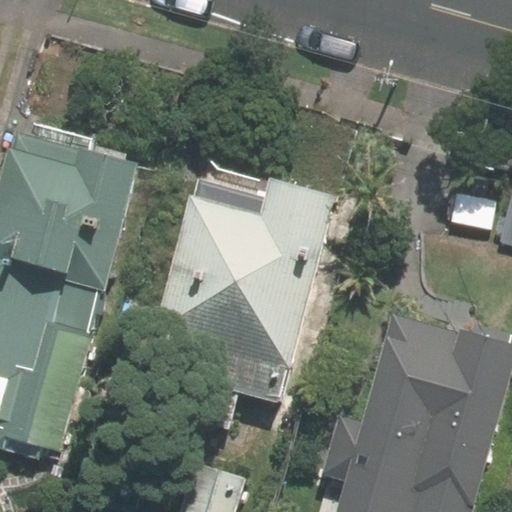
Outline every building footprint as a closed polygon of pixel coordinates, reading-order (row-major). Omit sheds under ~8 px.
[(120,294),(156,167),(18,128),(0,193),(0,379),(80,403),(111,292),(120,294)] [(307,370),(357,199),(294,180),(287,204),(217,183),(212,201),(210,199),(161,366),(209,380),(198,418),(238,431),(249,392),(291,404),(301,368),(307,370)] [(511,247),(511,187),(498,244),(511,247)] [(472,335),(403,315),(397,337),(399,337),(379,408),(345,398),(326,466),(350,472),(338,511),(487,511),(511,426),(511,341),(473,330),(472,335)] [(243,511),(252,480),(203,466),(189,511),(243,511)]
